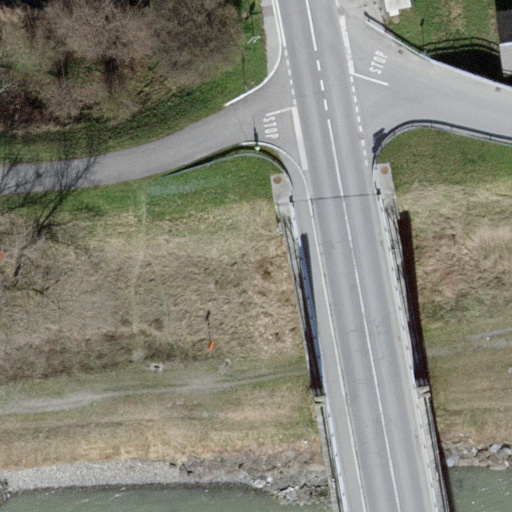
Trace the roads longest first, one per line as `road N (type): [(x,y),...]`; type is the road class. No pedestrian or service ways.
road 1 (unclassified): [(399,511),(323,92)]
road 2 (unclassified): [(323,92),(156,157),(0,179)]
road 3 (unclassified): [(511,116),(391,86),(323,92)]
